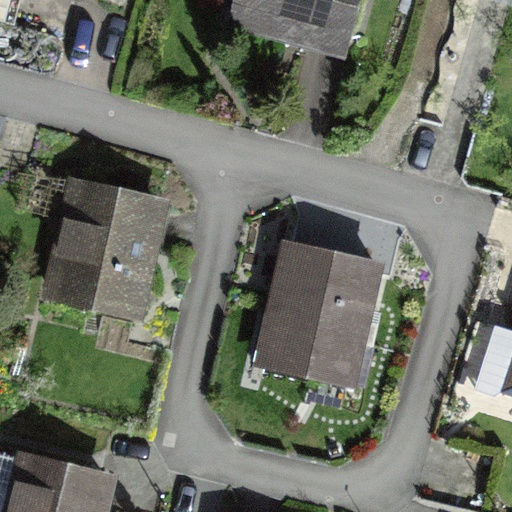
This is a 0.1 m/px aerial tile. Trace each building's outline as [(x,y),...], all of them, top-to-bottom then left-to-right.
[(233,0),(229,16),(332,45),(345,0),(233,0)] [(38,293),(136,316),(162,202),(65,179),(38,293)] [(255,352),(359,377),(387,262),(283,237),(255,352)] [(511,347),(498,393),(511,397),(511,347)] [(0,483),(0,511),(86,511),(91,496),(2,474),(0,483)]
